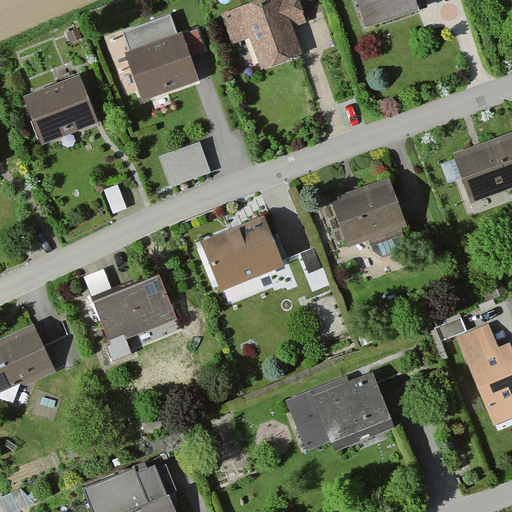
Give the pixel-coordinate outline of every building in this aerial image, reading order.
[(291,0),(274,0),(219,20),(229,47),(248,41),(260,74),(298,60),(287,30),(301,25),(291,0)] [(421,0),(353,0),(364,31),(425,11),(421,0)] [(179,36),(122,57),(139,105),(194,84),(185,60),(200,54),(193,36),(181,40),(179,36)] [(75,82),(22,102),(39,145),(92,124),(75,82)] [(511,134),(453,155),(469,202),(511,186),(511,134)] [(161,152),(171,183),(212,170),(202,139),(161,152)] [(385,181),(329,200),(345,246),(401,226),(385,181)] [(261,218),(199,241),(218,291),(280,267),(261,218)] [(100,271),(83,277),(90,298),(108,291),(100,271)] [(157,275),(92,302),(109,344),(174,317),(157,275)] [(30,325),(0,338),(0,390),(50,367),(30,325)] [(485,328),(455,340),(491,426),(511,416),(511,359),(506,345),(494,350),(485,328)] [(343,377),(284,402),(305,451),(330,440),(335,453),(392,430),(369,374),(345,384),(343,377)] [(159,458),(80,490),(89,511),(171,511),(165,498),(174,494),(159,458)]
